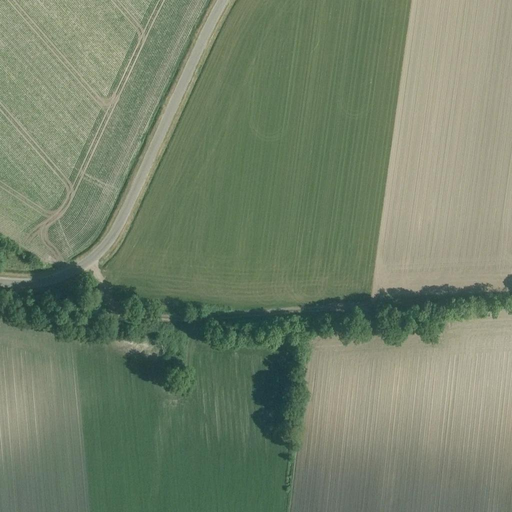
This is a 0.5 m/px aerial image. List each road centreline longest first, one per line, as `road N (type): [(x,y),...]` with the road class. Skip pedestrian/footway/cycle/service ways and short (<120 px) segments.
road 1 (unclassified): [(0,282),(60,277),(105,245),(223,0)]
road 2 (track): [(87,262),(114,307),(137,317),(355,308),(371,329)]
